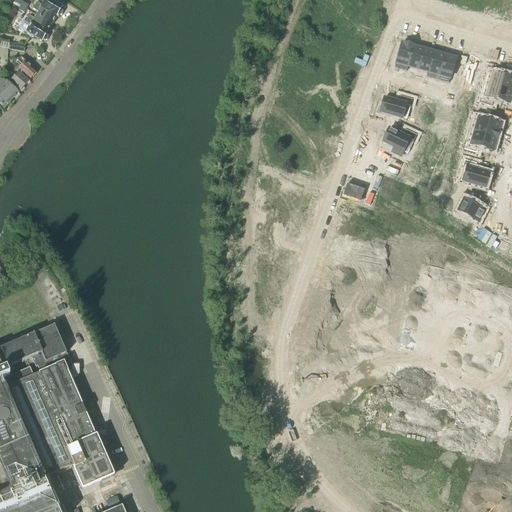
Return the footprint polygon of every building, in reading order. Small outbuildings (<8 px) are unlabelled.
[(16,0),(15,0),(14,3),(26,10),(28,7),(16,0)] [(38,12),(36,16),(51,24),(55,17),(56,17),(57,16),(60,16),(62,15),(63,14),(63,11),(61,9),(62,8),(54,3),(53,0),(52,0),(45,0),(42,6),(37,3),(33,9),(38,12)] [(310,0),(309,4),(330,13),(335,0),(310,0)] [(466,2),(464,10),(480,15),(481,15),(485,0),(473,0),(473,4),(466,2)] [(480,15),(480,17),(485,19),(486,17),(491,18),(491,16),(490,16),(495,0),(494,0),(485,0),(481,15),(480,15)] [(495,0),(490,16),(491,16),(499,19),(500,19),(504,3),(495,0)] [(14,3),(12,7),(24,14),(26,10),(14,3)] [(499,19),(499,20),(508,23),(511,10),(511,5),(504,3),(500,19),(499,19)] [(46,33),(51,24),(36,16),(34,19),(29,16),(25,23),(23,22),(19,29),(26,33),(26,36),(31,38),(33,38),(41,43),(43,41),(44,42),(47,41),(48,39),(48,36),(46,35),(47,33),(46,33)] [(349,21),(342,33),(362,44),(369,32),(349,21)] [(342,33),(335,45),(355,56),(362,44),(342,33)] [(8,50),(9,51),(24,53),(25,47),(9,44),(8,50)] [(401,44),(394,69),(406,72),(408,68),(407,68),(413,47),(403,44),(401,44)] [(335,45),(328,57),(348,69),(355,56),(335,45)] [(413,47),(407,68),(408,68),(417,70),(423,50),(413,47)] [(423,50),(417,70),(427,73),(428,73),(433,53),(423,50)] [(427,73),(426,78),(437,81),(444,56),(433,53),(428,73),(427,73)] [(444,56),(437,81),(448,84),(455,59),(444,56)] [(21,58),(18,61),(20,63),(19,64),(26,70),(23,75),(29,81),(36,72),(21,58)] [(20,63),(18,61),(16,64),(20,68),(17,71),(14,68),(9,75),(13,79),(8,84),(18,93),(29,81),(23,75),(26,70),(19,64),(20,63)] [(490,67),(485,85),(511,92),(511,90),(511,79),(501,76),(502,70),(490,67)] [(287,71),(285,85),(308,88),(309,74),(287,71)] [(18,93),(8,84),(6,82),(5,83),(0,80),(0,91),(10,102),(18,93)] [(285,85),(283,99),(306,102),(308,88),(285,85)] [(485,85),(480,103),(492,107),(494,100),(508,104),(511,92),(485,85)] [(0,91),(0,106),(3,110),(10,102),(0,91)] [(384,99),(380,113),(406,121),(412,101),(400,97),(398,103),(384,99)] [(283,99),(281,113),(304,116),(306,102),(283,99)] [(475,112),(469,132),(496,139),(500,126),(485,122),(487,116),(475,112)] [(321,125),(315,137),(335,148),(341,135),(321,125)] [(388,130),(382,143),(394,148),(392,153),(401,157),(403,153),(407,155),(416,136),(405,131),(402,136),(388,130)] [(469,132),(464,151),(476,154),(478,148),(492,152),(496,139),(469,132)] [(315,137),(308,150),(328,160),(335,148),(315,137)] [(308,150),(302,162),(322,172),(328,160),(308,150)] [(464,161),(458,181),(485,189),(488,175),(474,171),(476,165),(464,161)] [(286,181),(264,182),(264,196),(287,195),(286,181)] [(463,201),(458,212),(478,223),(484,211),(471,204),(474,199),(462,193),(459,199),(463,201)] [(287,195),(264,196),(265,210),(287,209),(287,195)] [(287,209),(265,210),(265,224),(288,223),(287,209)] [(339,219),(335,233),(348,238),(346,243),(359,248),(361,241),(356,240),(362,222),(353,219),(351,224),(339,219)] [(385,253),(379,264),(385,268),(388,263),(399,270),(410,250),(398,243),(391,256),(385,253)] [(266,254),(264,268),(287,271),(289,257),(266,254)] [(326,255),(322,268),(343,276),(348,264),(352,266),(355,259),(342,255),(340,260),(326,255)] [(413,268),(405,279),(411,283),(414,279),(424,285),(436,266),(426,259),(418,271),(413,268)] [(436,266),(424,285),(433,291),(431,296),(436,299),(444,289),(439,285),(447,273),(436,266)] [(264,268),(263,282),(285,285),(287,271),(264,268)] [(322,268),(317,281),(331,286),(329,292),(341,296),(344,290),(339,288),(343,276),(322,268)] [(263,282),(261,296),(284,299),(285,285),(263,282)] [(449,293),(441,303),(446,307),(449,303),(459,310),(473,293),(463,285),(454,296),(449,293)] [(473,293),(459,310),(468,318),(465,322),(470,326),(478,316),(474,312),(483,300),(473,293)] [(312,301),(308,313),(329,320),(333,309),(338,311),(340,304),(328,300),(326,306),(312,301)] [(308,313),(304,324),(318,329),(316,335),(328,339),(330,333),(326,331),(329,320),(308,313)] [(501,325),(492,335),(497,340),(500,336),(509,345),(511,342),(511,322),(505,330),(501,325)] [(429,335),(422,346),(442,357),(449,345),(436,338),(439,333),(428,326),(424,332),(429,335)] [(53,327),(0,350),(0,361),(4,370),(31,358),(35,368),(37,367),(40,373),(33,377),(29,369),(5,379),(6,381),(2,383),(0,379),(0,466),(1,468),(0,468),(0,511),(58,511),(45,482),(44,482),(42,479),(73,466),(82,489),(101,481),(101,482),(113,477),(108,465),(107,465),(99,447),(107,444),(105,438),(98,437),(95,439),(67,372),(65,366),(70,364),(53,327)] [(297,347),(296,361),(319,362),(320,350),(325,350),(325,343),(312,342),(312,348),(297,347)] [(412,355),(408,361),(419,367),(422,362),(435,369),(442,357),(422,346),(416,357),(412,355)] [(296,361),(296,375),(310,376),(310,382),(323,382),(323,375),(318,375),(319,362),(296,361)] [(80,374),(79,364),(68,366),(70,375),(80,374)] [(474,366),(467,377),(480,385),(477,390),(488,396),(492,390),(487,388),(493,377),(474,366)] [(400,375),(397,381),(402,383),(397,396),(418,404),(423,390),(410,385),(412,379),(400,375)] [(312,395),(298,399),(301,411),(323,405),(320,394),(325,393),(323,386),(311,389),(312,395)] [(457,399),(452,411),(474,418),(478,408),(482,409),(485,403),(473,398),(470,404),(457,399)] [(323,405),(301,411),(304,423),(318,419),(320,425),(333,422),(331,415),(326,416),(323,405)] [(390,408),(388,415),(393,416),(390,427),(412,433),(415,421),(401,417),(403,411),(390,408)] [(452,411),(448,422),(462,427),(460,433),(472,438),(474,431),(470,429),(474,418),(452,411)] [(326,437),(313,445),(320,457),(340,445),(333,434),(337,431),(334,425),(323,432),(326,437)] [(382,437),(380,444),(392,447),(394,441),(408,445),(412,433),(390,427),(387,438),(382,437)] [(443,442),(439,455),(461,462),(464,449),(469,450),(471,443),(458,440),(457,446),(443,442)] [(340,445),(320,457),(328,468),(340,461),(343,466),(354,459),(351,453),(347,456),(340,445)] [(377,455),(375,462),(379,463),(376,475),(398,481),(402,469),(388,465),(389,459),(377,455)] [(436,473),(432,487),(454,493),(457,480),(462,482),(464,475),(451,471),(450,477),(436,473)] [(373,491),(362,506),(371,511),(373,508),(379,511),(385,511),(392,503),(380,495),(383,490),(372,482),(368,488),(373,491)] [(432,487),(428,500),(442,504),(441,510),(448,511),(453,511),(455,506),(450,505),(454,493),(432,487)]
